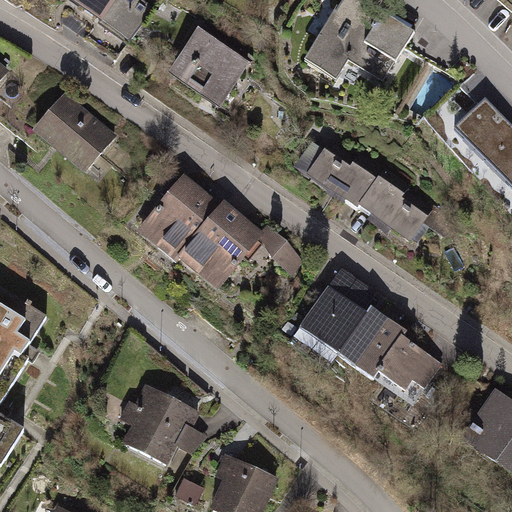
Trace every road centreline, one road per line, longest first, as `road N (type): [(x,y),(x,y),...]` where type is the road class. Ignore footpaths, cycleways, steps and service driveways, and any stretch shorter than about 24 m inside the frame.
road 1 (residential): [(511,365),(0,21)]
road 2 (residential): [(383,511),(0,183)]
road 3 (residential): [(425,0),(511,85)]
